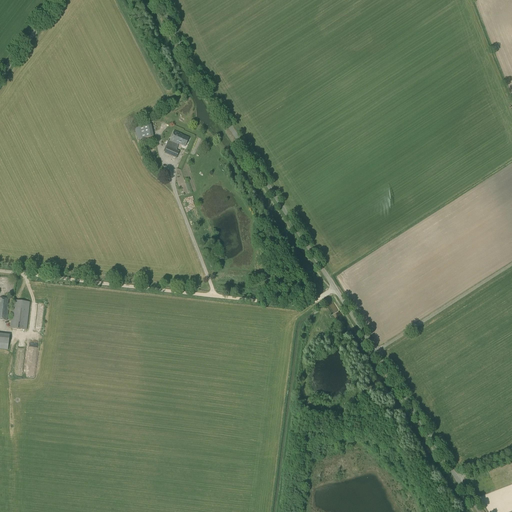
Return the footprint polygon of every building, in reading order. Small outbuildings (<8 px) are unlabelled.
[(141,139),(147,138),(144,126),(138,127),(141,139)] [(168,146),(175,149),(176,144),(178,145),(178,144),(185,147),(188,139),(181,136),(182,135),(174,131),(169,141),(170,142),(168,146)] [(174,149),(175,149),(168,146),(168,147),(167,146),(164,154),(176,159),(179,151),(174,149)] [(26,330),(29,302),(13,300),(10,328),(26,330)] [(0,349),(7,350),(9,335),(0,334),(0,349)]
